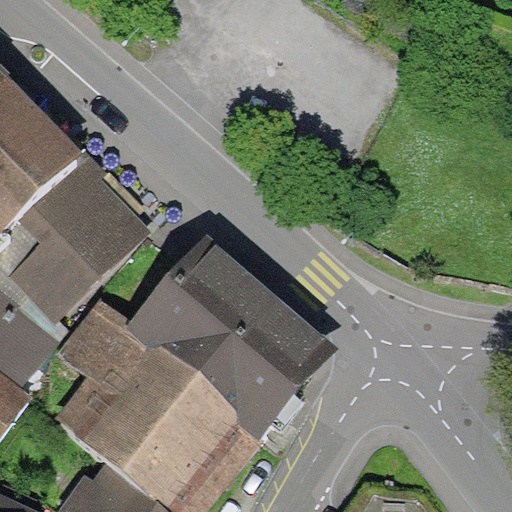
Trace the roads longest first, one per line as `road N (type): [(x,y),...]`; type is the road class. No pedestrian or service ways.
road 1 (tertiary): [(399,359),(12,0)]
road 2 (residential): [(289,511),(336,425),(399,359)]
road 3 (tertiary): [(399,359),(511,507)]
